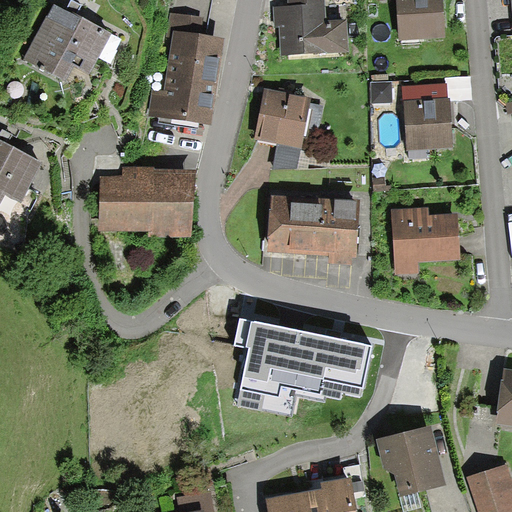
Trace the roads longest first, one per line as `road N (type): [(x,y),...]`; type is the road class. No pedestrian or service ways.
road 1 (residential): [(497,335),(269,286),(221,259),(210,234),(209,195),(251,0)]
road 2 (residential): [(497,335),(476,0)]
